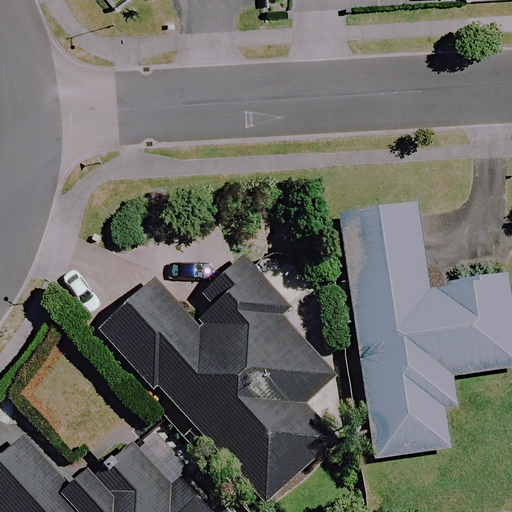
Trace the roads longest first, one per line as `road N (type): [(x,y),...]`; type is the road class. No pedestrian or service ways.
road 1 (residential): [(511,85),(23,114)]
road 2 (residential): [(23,114),(22,171),(0,235)]
